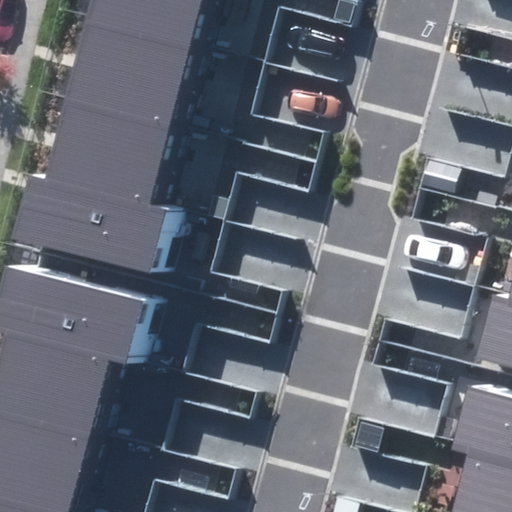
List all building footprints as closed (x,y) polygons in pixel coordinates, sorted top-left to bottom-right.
[(117,0),(113,19),(215,46),(227,0),(117,0)] [(113,19),(91,97),(194,125),(215,46),(113,19)] [(91,97),(70,176),(173,203),(194,125),(91,97)] [(173,203),(70,176),(59,173),(41,237),(174,273),(191,208),(173,203)] [(18,325),(34,330),(135,356),(150,360),(167,298),(34,263),(18,325)] [(511,304),(498,362),(511,365),(511,304)] [(34,330),(13,409),(114,435),(135,356),(34,330)] [(475,441),(493,446),(511,451),(511,387),(490,382),(475,441)] [(13,409),(0,457),(0,490),(82,511),(93,511),(114,435),(13,409)] [(511,511),(511,451),(493,446),(476,511),(511,511)] [(82,511),(0,490),(0,511),(82,511)]
